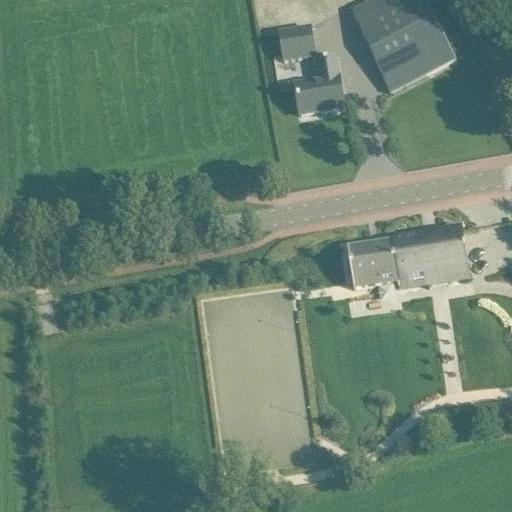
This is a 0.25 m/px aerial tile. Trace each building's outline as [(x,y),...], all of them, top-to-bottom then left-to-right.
[(390,95),(456,61),(424,0),(376,0),(352,13),(390,95)] [(315,56),(312,29),(278,33),(282,61),(315,56)] [(345,111),(336,55),(316,59),(319,82),(296,86),(301,118),(345,111)] [(406,242),(349,251),(355,292),(399,285),(400,291),(412,289),(470,280),(463,230),(413,238),(413,241),(406,242)] [(337,351),(324,353),(328,383),(340,381),(337,351)] [(511,403),(472,410),(475,428),(511,422),(511,403)]
